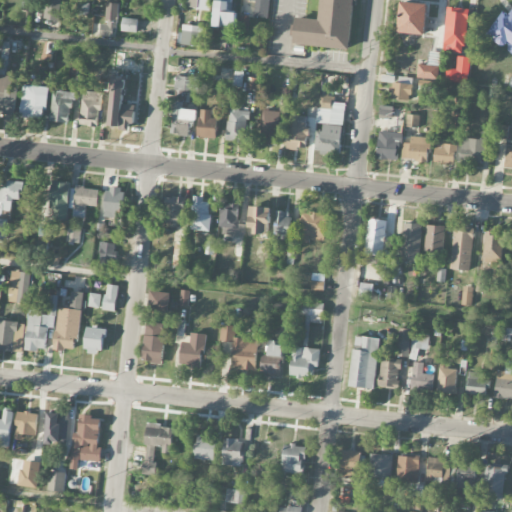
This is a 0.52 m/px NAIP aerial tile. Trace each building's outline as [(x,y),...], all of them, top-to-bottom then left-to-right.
[(45,0),(43,20),(57,22),(61,2),(45,0)] [(211,10),(211,0),(186,0),(186,9),(211,10)] [(214,0),(213,27),(235,28),(236,13),(229,13),(229,0),(214,0)] [(268,19),(269,0),(245,0),(255,1),(254,17),(268,19)] [(295,18),(293,46),(350,50),(353,0),(320,0),(319,20),(295,18)] [(77,16),(89,16),(89,3),(77,3),(77,16)] [(427,4),(400,3),(398,34),(426,35),(427,4)] [(467,9),(446,8),(444,53),(466,53),(467,9)] [(108,11),(108,19),(112,19),(112,29),(103,29),(102,36),(116,37),(117,12),(108,11)] [(511,12),(510,15),(504,11),(487,36),(507,49),(506,50),(511,54),(511,12)] [(239,32),(248,32),(249,17),(240,16),(239,32)] [(138,19),(122,19),(121,32),(137,33),(138,19)] [(181,45),(202,46),(203,27),(182,26),(181,45)] [(0,69),(9,70),(9,43),(1,43),(0,69)] [(444,81),(467,84),(471,59),(458,57),(456,71),(446,69),(444,81)] [(418,79),(438,80),(438,66),(418,65),(418,79)] [(17,77),(0,76),(0,114),(16,115),(17,77)] [(200,78),(176,76),(171,135),(189,137),(190,121),(196,121),(196,111),(182,110),(183,103),(190,104),(191,93),(199,94),(200,78)] [(402,78),(392,77),(391,100),(411,101),(412,85),(402,84),(402,78)] [(110,128),(132,129),(133,111),(124,110),(125,80),(112,79),(110,128)] [(437,91),(437,81),(419,82),(419,92),(437,91)] [(48,87),(23,86),(21,119),(47,120),(48,87)] [(50,122),(70,124),(73,92),(54,90),(50,122)] [(81,126),(100,127),(101,93),(82,92),(81,126)] [(345,104),(335,103),(335,97),(319,96),(317,124),(323,124),(322,132),(316,132),(315,152),(341,154),(345,104)] [(392,117),(393,107),(380,106),(379,116),(392,117)] [(216,139),(217,119),(211,118),(212,111),(199,110),(198,138),(216,139)] [(246,143),(247,110),(228,110),(227,142),(246,143)] [(281,113),(264,110),(259,143),(276,146),(281,113)] [(419,116),(407,114),(405,126),(418,128),(419,116)] [(308,150),(308,128),(306,128),(306,116),(288,116),(287,150),(308,150)] [(401,121),(388,120),(387,132),(378,131),(377,159),(399,161),(401,121)] [(507,140),(509,126),(493,125),(492,138),(507,140)] [(428,161),(429,138),(411,137),(410,144),(402,144),(402,160),(428,161)] [(484,140),(462,139),(461,165),(484,166),(484,140)] [(455,165),(456,145),(435,144),(434,164),(455,165)] [(23,182),(5,180),(4,189),(0,189),(0,213),(11,215),(12,200),(21,201),(23,182)] [(69,183),(52,182),(51,220),(68,221),(69,183)] [(124,188),(107,187),(107,200),(104,200),(103,217),(123,218),(124,188)] [(98,207),(99,189),(74,188),(73,218),(85,219),(86,206),(98,207)] [(185,223),(185,198),(166,197),(165,222),(185,223)] [(211,199),(193,199),(191,231),(210,232),(211,199)] [(269,235),(270,208),(251,207),(250,235),(269,235)] [(220,236),(245,237),(246,221),(237,221),(238,210),(221,210),(220,236)] [(290,241),(291,212),(276,212),(275,240),(290,241)] [(327,243),(328,214),(301,213),(300,242),(327,243)] [(364,255),(383,257),(385,242),(387,242),(390,222),(369,219),(364,255)] [(420,264),(421,224),(402,224),(401,263),(420,264)] [(49,237),(49,226),(38,226),(38,236),(49,237)] [(445,226),(426,226),(425,252),(444,253),(445,226)] [(67,242),(78,243),(80,230),(68,229),(67,242)] [(472,232),(453,231),(452,270),(472,271),(472,232)] [(501,262),(502,235),(485,235),(484,261),(501,262)] [(99,267),(114,268),(116,244),(100,243),(99,267)] [(173,263),(184,264),(186,244),(175,243),(173,263)] [(446,270),(438,269),(436,282),(445,283),(446,270)] [(26,305),(31,274),(12,271),(7,302),(26,305)] [(311,290),(324,291),(325,275),(312,274),(311,290)] [(372,298),(373,285),(361,283),(359,297),(372,298)] [(103,311),(116,312),(118,286),(106,285),(103,311)] [(398,301),(399,288),(388,287),(387,300),(398,301)] [(471,307),(473,288),(463,287),(461,305),(471,307)] [(171,293),(151,291),(149,311),(169,313),(171,293)] [(190,291),(180,291),(180,307),(189,307),(190,291)] [(81,310),(84,293),(72,292),(70,308),(81,310)] [(101,295),(89,294),(88,307),(99,308),(101,295)] [(48,328),(55,329),(58,296),(50,296),(49,313),(29,311),(26,350),(46,352),(48,328)] [(298,302),(297,315),(323,317),(324,304),(298,302)] [(54,349),(77,351),(80,310),(58,308),(54,349)] [(0,351),(23,352),(24,323),(0,321),(0,351)] [(163,364),(164,324),(145,323),(143,363),(163,364)] [(231,368),(256,370),(258,340),(235,338),(236,326),(221,325),(220,342),(233,343),(231,368)] [(102,354),(105,329),(87,327),(84,352),(102,354)] [(511,328),(502,329),(502,342),(511,342),(511,328)] [(410,329),(398,329),(397,357),(408,357),(410,329)] [(409,359),(416,360),(418,349),(427,350),(429,336),(413,334),(409,359)] [(379,339),(355,336),(350,388),(375,390),(379,339)] [(281,376),(283,341),(269,341),(268,355),(262,355),(261,376),(281,376)] [(320,349),(292,348),(291,377),(314,378),(314,368),(319,368),(320,349)] [(400,362),(380,361),(379,387),(399,388),(400,362)] [(412,390),(433,391),(434,375),(423,375),(424,363),(413,363),(412,390)] [(438,394),(455,394),(456,368),(438,367),(438,394)] [(511,372),(497,371),(495,398),(511,399),(511,372)] [(479,380),(480,374),(468,372),(466,394),(485,397),(487,381),(479,380)] [(23,435),(37,436),(38,414),(16,413),(15,440),(23,441),(23,435)] [(46,445),(68,445),(69,414),(47,413),(46,445)] [(73,434),(71,470),(78,470),(79,461),(99,462),(102,418),(79,416),(78,434),(73,434)] [(175,427),(148,424),(143,473),(153,474),(156,450),(172,452),(175,427)] [(216,437),(196,436),(195,460),(214,461),(216,437)] [(224,440),(223,466),(241,466),(242,440),(224,440)] [(278,463),(278,449),(271,449),(271,443),(259,443),(259,463),(278,463)] [(281,474),(304,475),(306,446),(283,445),(281,474)] [(361,452),(341,451),(340,479),(360,479),(361,452)] [(369,480),(391,481),(392,455),(370,454),(369,480)] [(397,482),(418,482),(419,457),(398,457),(397,482)] [(429,486),(450,487),(451,460),(430,459),(429,486)] [(19,486),(37,489),(40,463),(22,460),(19,486)] [(455,497),(475,499),(478,464),(457,463),(455,497)] [(504,499),(505,468),(485,467),(484,499),(504,499)] [(66,473),(50,471),(48,491),(64,493),(66,473)] [(214,503),(215,485),(208,485),(207,502),(214,503)] [(410,496),(422,497),(422,487),(410,486),(410,496)] [(245,492),(226,490),(225,502),(243,505),(245,492)]
